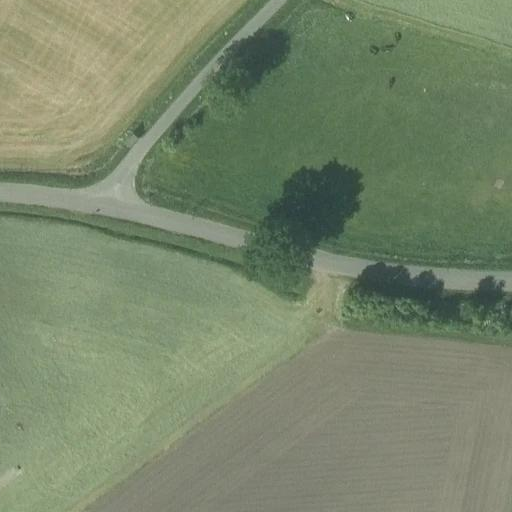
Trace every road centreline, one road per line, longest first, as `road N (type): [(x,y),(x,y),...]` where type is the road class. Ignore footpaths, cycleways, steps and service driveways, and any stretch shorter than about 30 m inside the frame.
road 1 (unclassified): [(511,285),(333,267),(114,211)]
road 2 (unclassified): [(114,211),(121,176),(292,0)]
